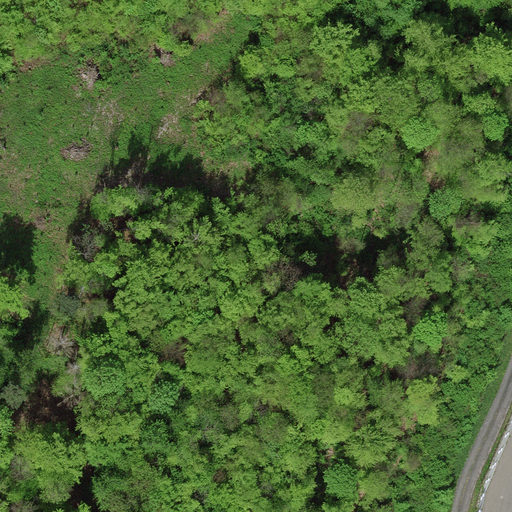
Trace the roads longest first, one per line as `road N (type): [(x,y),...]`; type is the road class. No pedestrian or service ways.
road 1 (track): [(457,511),(511,365)]
road 2 (track): [(76,511),(16,406)]
